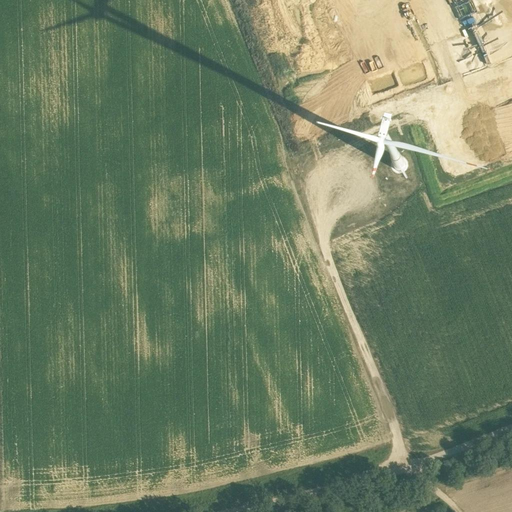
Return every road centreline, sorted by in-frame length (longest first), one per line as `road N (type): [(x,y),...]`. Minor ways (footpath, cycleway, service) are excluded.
road 1 (track): [(413,469),(294,168)]
road 2 (track): [(267,511),(511,430)]
